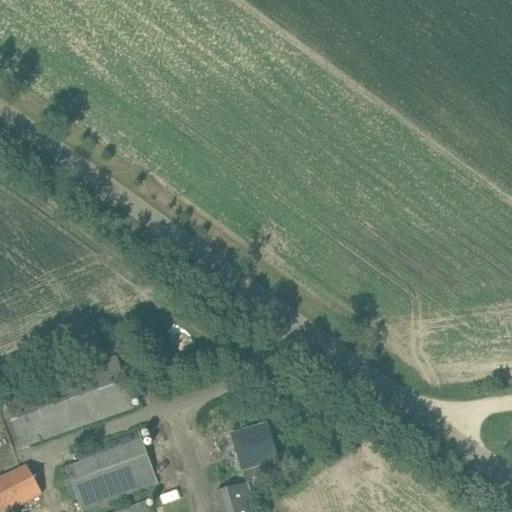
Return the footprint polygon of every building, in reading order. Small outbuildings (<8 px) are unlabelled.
[(21,447),(134,408),(116,357),(3,397),(21,447)] [(242,470),(276,460),(266,425),(232,435),(242,470)] [(139,433),(78,456),(80,463),(66,469),(69,479),(75,494),(81,511),(158,484),(139,433)] [(0,511),(7,511),(41,494),(26,467),(0,478),(0,511)] [(75,494),(69,479),(62,482),(68,497),(75,494)] [(254,511),(246,484),(214,494),(219,511),(254,511)] [(148,511),(145,503),(119,511),(148,511)]
